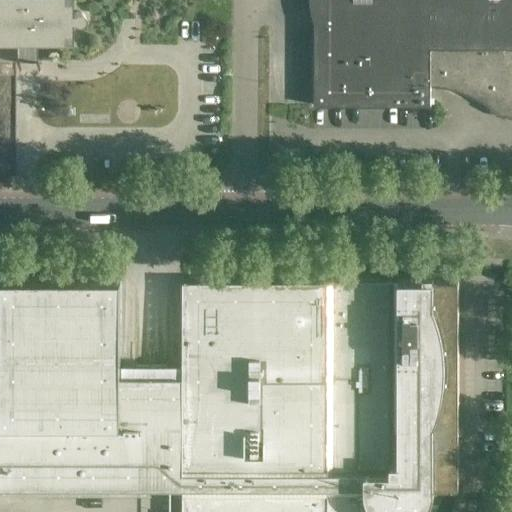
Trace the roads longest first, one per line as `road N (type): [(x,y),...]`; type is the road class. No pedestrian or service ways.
road 1 (unclassified): [(511,211),(244,213)]
road 2 (unclassified): [(244,213),(0,212)]
road 3 (unclassified): [(244,213),(245,0)]
